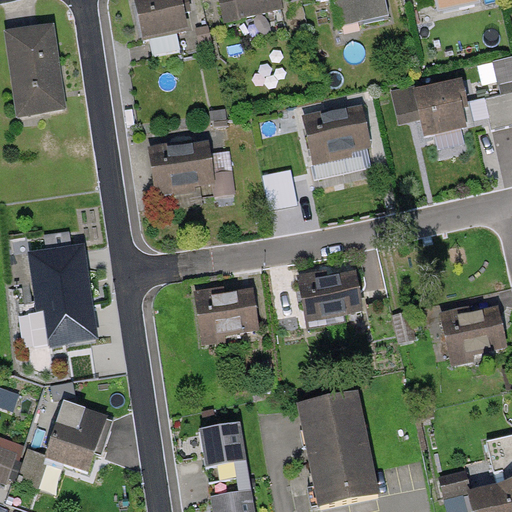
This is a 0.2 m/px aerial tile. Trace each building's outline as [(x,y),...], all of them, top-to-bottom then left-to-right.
[(178,0),(164,0),(137,6),(145,42),(150,41),(154,59),(180,53),(177,39),(169,41),(168,37),(186,33),(178,0)] [(219,0),(225,25),(281,13),(278,0),(219,0)] [(317,0),(319,4),(333,0),(340,31),(389,20),(384,0),(317,0)] [(433,0),(437,16),(482,6),(480,0),(433,0)] [(54,29),(12,35),(25,118),(67,111),(54,29)] [(511,57),(496,61),(503,92),(511,89),(511,57)] [(415,92),(398,96),(402,114),(418,111),(425,139),(466,130),(462,110),(467,109),(463,89),(416,99),(415,92)] [(511,94),(485,101),(492,132),(511,127),(511,94)] [(363,111),(303,125),(314,170),(374,155),(363,111)] [(213,147),(150,155),(156,197),(216,189),(218,200),(236,198),(231,164),(215,166),(213,147)] [(104,342),(89,250),(34,258),(43,315),(28,318),(34,353),(104,342)] [(360,270),(300,284),(310,327),(370,313),(360,270)] [(251,289),(195,300),(204,347),(261,336),(251,289)] [(501,308),(442,322),(451,363),(511,349),(501,308)] [(363,397),(305,406),(322,510),(379,501),(363,397)] [(80,436),(58,429),(50,453),(102,471),(118,423),(88,413),(80,436)] [(260,511),(247,427),(201,434),(208,474),(229,471),(233,497),(212,500),(213,511),(260,511)] [(22,456),(0,448),(0,483),(11,488),(22,456)] [(50,459),(31,452),(21,479),(41,486),(50,459)] [(511,511),(511,487),(470,498),(472,511),(511,511)]
